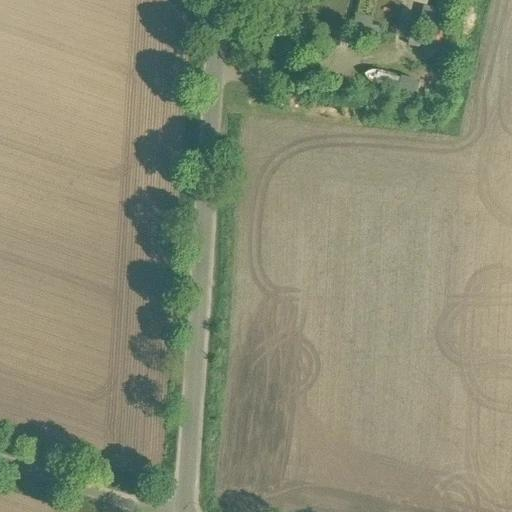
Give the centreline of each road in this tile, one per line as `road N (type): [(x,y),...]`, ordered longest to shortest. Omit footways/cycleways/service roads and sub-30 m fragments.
road 1 (unclassified): [(184,511),(217,0)]
road 2 (unclassified): [(0,460),(152,511)]
